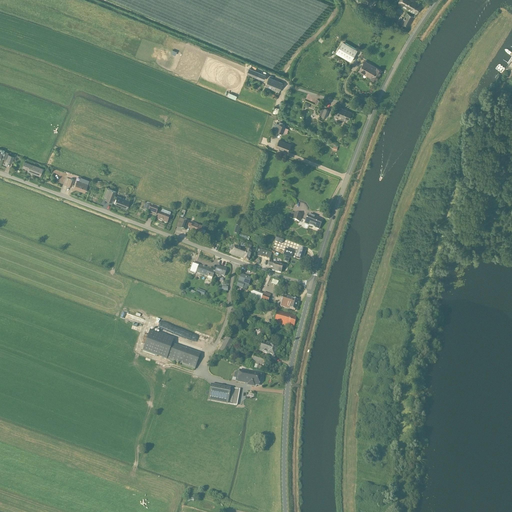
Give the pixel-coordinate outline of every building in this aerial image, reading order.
[(417,0),(402,0),(399,5),(416,15),(423,3),(417,0)] [(409,30),(415,17),(407,13),(404,19),(402,18),(401,20),(400,20),(399,21),(398,23),(398,24),(401,25),(409,30)] [(351,62),(357,51),(343,42),(336,53),(351,62)] [(376,81),(382,71),(365,61),(359,71),(371,78),(376,81)] [(264,81),(266,75),(249,69),(247,74),(264,81)] [(282,83),(269,78),(266,86),(279,92),(282,83)] [(335,111),(334,115),(337,116),(337,115),(341,116),(340,119),(345,122),(347,119),(349,119),(351,113),(340,108),(338,112),(335,111)] [(322,109),(319,115),(322,116),(325,118),(326,116),(329,110),(325,109),(322,109)] [(279,124),(276,131),(283,134),(286,127),(279,124)] [(288,152),(291,145),(279,140),(276,147),(288,152)] [(25,162),(23,165),(24,166),(24,167),(24,168),(24,169),(28,170),(28,171),(28,170),(33,172),(33,173),(40,176),(43,168),(25,162)] [(85,192),(87,185),(76,181),(74,188),(75,189),(76,188),(77,189),(77,190),(85,192)] [(112,202),(116,192),(109,189),(105,200),(112,202)] [(126,208),(129,201),(117,196),(114,203),(126,208)] [(148,211),(156,214),(158,209),(150,206),(149,209),(148,211)] [(170,213),(164,211),(162,210),(161,213),(159,213),(157,220),(167,223),(170,214),(170,213)] [(290,215),(289,217),(292,219),(299,222),(302,215),(295,213),(294,213),(291,212),(290,215)] [(319,229),(322,220),(308,215),(304,224),(319,229)] [(199,226),(190,222),(188,227),(191,228),(189,232),(200,236),(200,235),(203,236),(205,231),(202,230),(202,229),(199,228),(199,226)] [(236,246),(235,246),(233,251),(231,250),(229,254),(248,261),(251,252),(238,247),(239,246),(237,245),(236,246)] [(270,259),(272,253),(258,249),(257,252),(256,255),(270,259)] [(302,260),(305,251),(298,249),(295,258),(302,260)] [(291,258),(293,252),(285,250),(283,255),(291,258)] [(281,273),(283,265),(269,261),(268,266),(273,267),(272,270),(281,273)] [(193,263),(190,271),(195,273),(196,272),(205,275),(206,276),(208,276),(213,278),(214,274),(220,276),(221,275),(224,276),(226,269),(217,266),(215,271),(193,263)] [(240,274),(236,286),(242,288),(246,290),(248,285),(250,278),(240,274)] [(257,299),(259,294),(255,292),(255,291),(250,289),(248,295),(257,299)] [(269,298),(259,294),(257,299),(260,300),(261,300),(267,302),(269,298)] [(294,310),(297,301),(283,296),(280,306),(294,310)] [(293,327),(296,317),(291,316),(291,315),(276,311),(273,323),(288,327),(288,326),(293,327)] [(175,331),(176,327),(160,322),(159,326),(175,331)] [(199,354),(171,344),(173,339),(150,331),(142,351),(194,369),(199,354)] [(273,356),(276,346),(261,341),(242,331),(237,340),(259,351),(273,356)] [(226,337),(217,353),(225,357),(233,341),(226,337)] [(262,371),(266,358),(254,354),(250,367),(262,371)] [(235,373),(234,378),(237,378),(237,382),(247,384),(247,385),(254,386),(255,385),(258,386),(259,382),(260,382),(261,378),(260,378),(260,374),(239,370),(238,374),(235,373)] [(236,406),(239,389),(234,388),(233,394),(229,393),(230,388),(211,384),(207,400),(227,404),(231,405),(236,406)]
